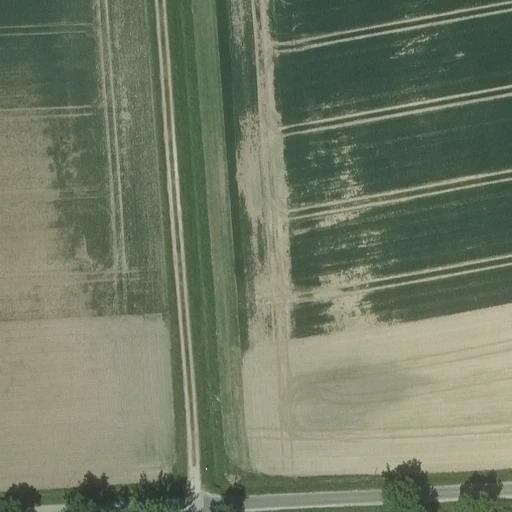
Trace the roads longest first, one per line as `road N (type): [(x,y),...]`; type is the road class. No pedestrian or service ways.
road 1 (track): [(197,509),(162,0)]
road 2 (unclassified): [(511,491),(197,509)]
